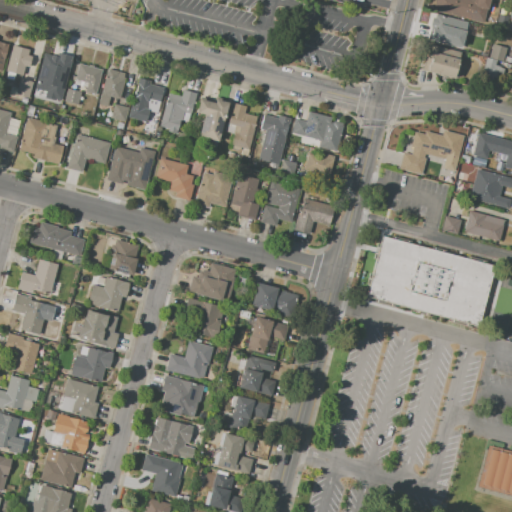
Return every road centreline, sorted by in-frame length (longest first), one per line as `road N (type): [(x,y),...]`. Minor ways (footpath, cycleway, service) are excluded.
road 1 (tertiary): [(381,103),(276,511)]
road 2 (residential): [(336,276),(0,185)]
road 3 (tertiary): [(324,94),(0,6)]
road 4 (residential): [(173,232),(98,511)]
